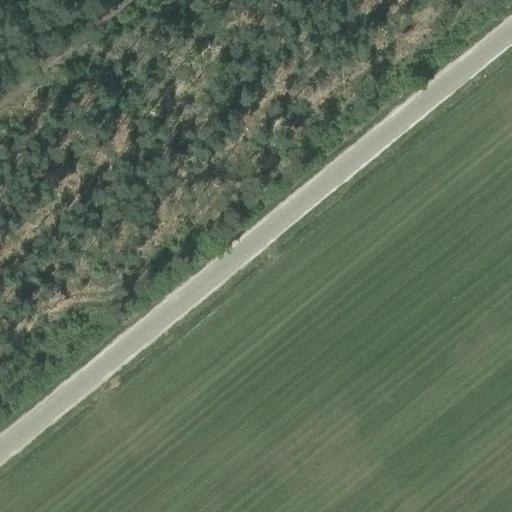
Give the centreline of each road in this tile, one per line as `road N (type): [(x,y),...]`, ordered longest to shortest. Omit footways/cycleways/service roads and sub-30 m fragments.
road 1 (unclassified): [(0,450),(511,31)]
road 2 (track): [(136,0),(0,113)]
